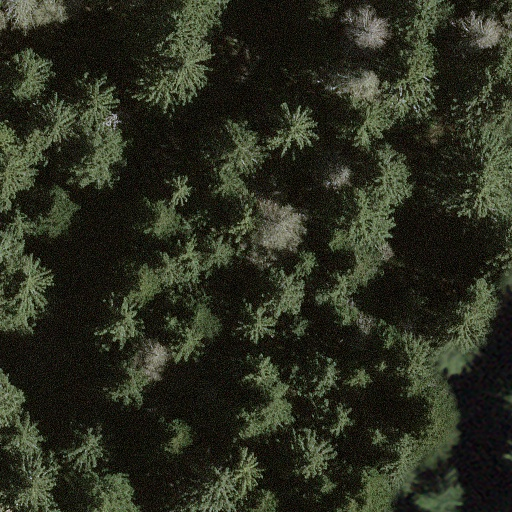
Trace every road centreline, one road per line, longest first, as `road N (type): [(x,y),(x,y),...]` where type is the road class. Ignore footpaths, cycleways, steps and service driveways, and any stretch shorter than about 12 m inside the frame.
road 1 (track): [(264,0),(138,164),(101,234),(63,346),(0,379)]
road 2 (track): [(63,346),(122,511)]
